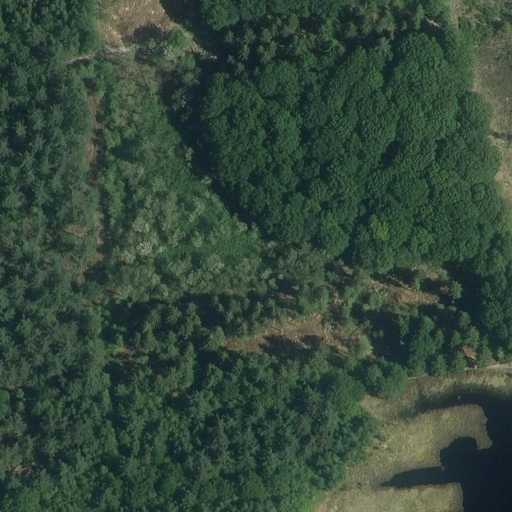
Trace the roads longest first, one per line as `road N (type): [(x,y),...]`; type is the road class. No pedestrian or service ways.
road 1 (track): [(0,77),(147,43),(427,0)]
road 2 (track): [(447,0),(511,242)]
